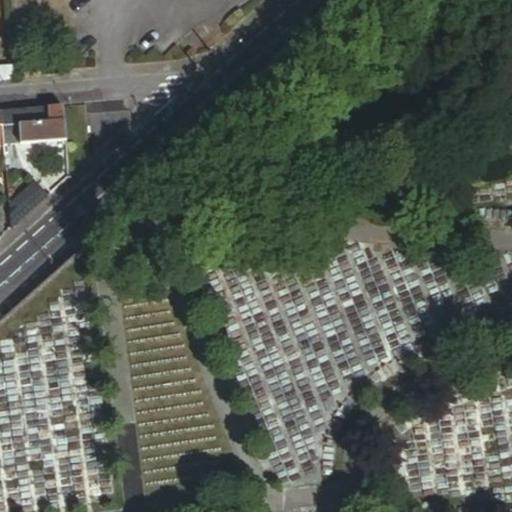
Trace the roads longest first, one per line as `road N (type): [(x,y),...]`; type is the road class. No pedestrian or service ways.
road 1 (residential): [(0,283),(227,76)]
road 2 (residential): [(0,99),(227,76)]
